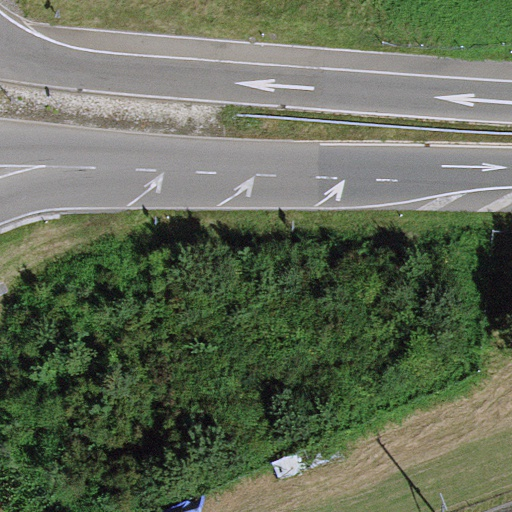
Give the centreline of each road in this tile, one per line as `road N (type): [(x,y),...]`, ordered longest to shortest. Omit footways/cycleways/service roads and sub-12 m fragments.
road 1 (motorway): [(511,101),(111,73),(0,47)]
road 2 (motorway): [(95,167),(326,175),(511,167)]
